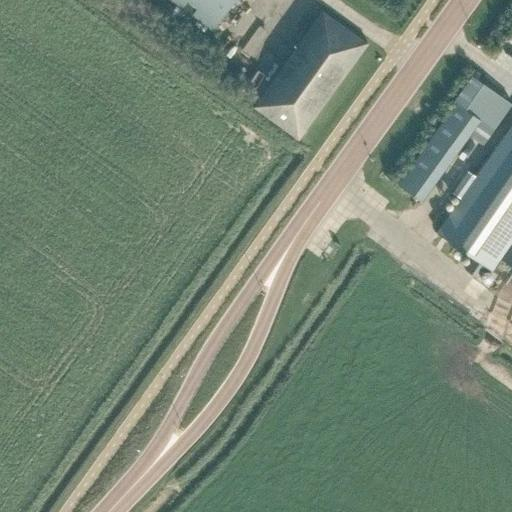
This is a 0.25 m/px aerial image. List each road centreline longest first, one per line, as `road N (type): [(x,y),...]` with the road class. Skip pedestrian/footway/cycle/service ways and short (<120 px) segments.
road 1 (tertiary): [(113,511),(243,370),(320,199)]
road 2 (tertiary): [(320,199),(215,338),(106,511)]
road 3 (tertiary): [(320,199),(465,0)]
